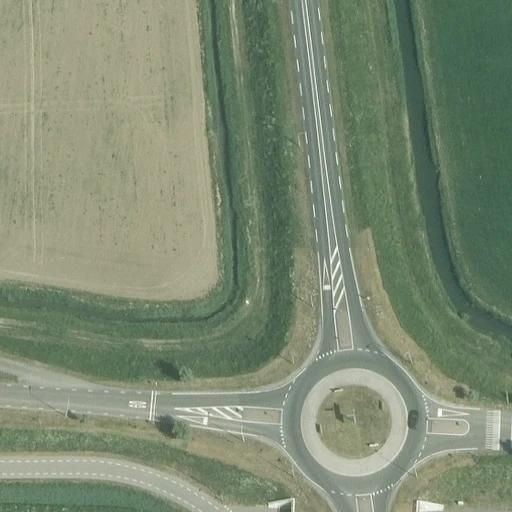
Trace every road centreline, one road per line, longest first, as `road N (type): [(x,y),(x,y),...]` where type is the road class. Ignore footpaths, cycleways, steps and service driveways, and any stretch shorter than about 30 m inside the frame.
road 1 (primary): [(332,238),(303,0)]
road 2 (unclassified): [(0,468),(123,472),(170,487),(209,511)]
road 3 (tertiary): [(152,408),(0,396)]
road 4 (tertiary): [(152,408),(292,438)]
road 5 (tertiary): [(293,405),(152,408)]
road 6 (primary): [(370,362),(332,238)]
road 7 (primary): [(332,238),(332,364)]
